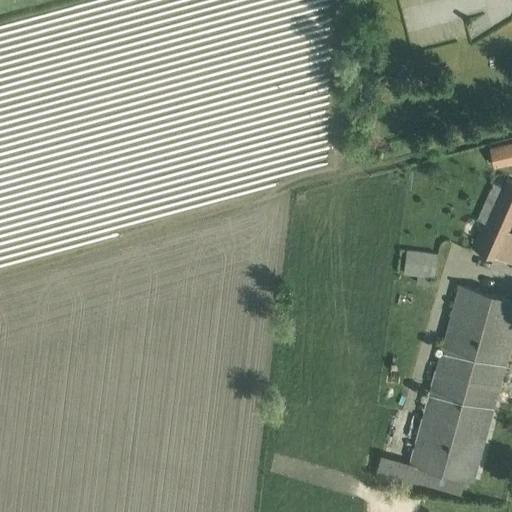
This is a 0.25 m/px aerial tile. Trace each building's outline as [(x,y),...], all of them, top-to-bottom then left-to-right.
[(404,0),(412,47),(467,38),(463,15),(486,11),(484,0),(404,0)] [(511,161),(511,142),(490,148),(495,165),(511,161)] [(472,248),(496,258),(511,219),(511,180),(506,178),(503,186),(494,182),(477,219),(483,222),(472,248)] [(434,276),(437,251),(407,247),(404,272),(434,276)] [(473,480),(511,340),(511,298),(460,284),(410,460),(382,452),(375,477),(413,488),(414,481),(462,495),(467,478),(473,480)]
